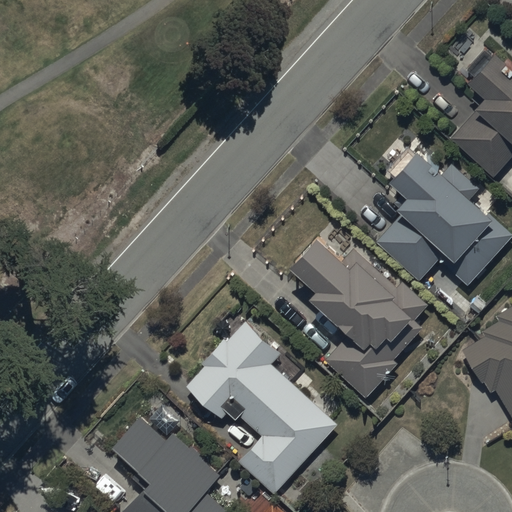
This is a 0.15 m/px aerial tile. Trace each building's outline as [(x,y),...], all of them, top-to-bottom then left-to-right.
[(472,97),(479,104),(451,135),(495,175),(511,155),(511,57),(499,46),(471,78),(481,87),(472,97)] [(404,209),(377,238),(420,279),(441,256),(468,281),(511,234),(511,229),(473,193),(479,186),(451,159),(442,169),(420,147),(392,177),(406,190),(395,201),(404,209)] [(319,234),(292,262),(319,287),(312,293),(352,330),(327,357),(368,395),(400,360),(395,355),(424,323),(416,315),(428,301),(403,278),(396,284),(354,245),(344,257),(319,234)] [(492,389),(495,387),(511,413),(511,305),(499,313),(502,318),(483,329),(486,334),(464,347),(483,379),(485,377),(492,389)] [(262,432),(239,459),(275,492),(338,423),(272,363),(281,353),(246,320),(229,339),(225,335),(202,360),(205,363),(188,382),(223,415),(228,410),(236,417),(240,413),(262,432)] [(207,456),(192,443),(190,445),(174,431),(167,438),(142,413),(114,442),(139,466),(136,469),(148,481),(120,511),(232,511),(208,488),(221,474),(205,458),(207,456)]
